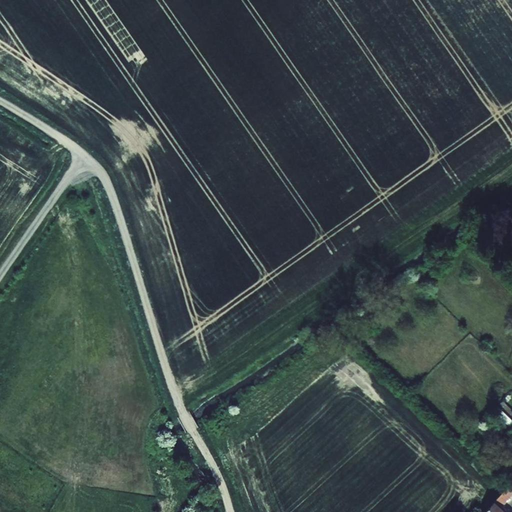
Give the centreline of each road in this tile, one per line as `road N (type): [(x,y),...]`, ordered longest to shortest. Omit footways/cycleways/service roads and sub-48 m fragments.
road 1 (track): [(80,153),(109,187),(181,409),(219,474),(230,511)]
road 2 (track): [(0,98),(53,127),(80,153),(0,275)]
